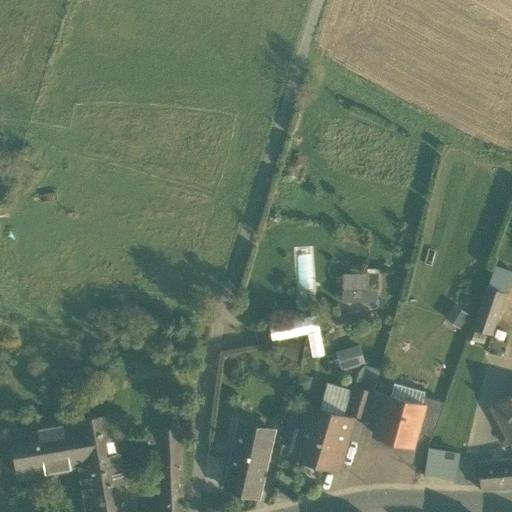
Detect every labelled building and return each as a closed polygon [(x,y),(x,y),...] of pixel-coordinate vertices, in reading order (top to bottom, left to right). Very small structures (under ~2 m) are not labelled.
[(511,264),(497,260),(488,288),(504,293),(510,295),(511,287),(511,264)] [(378,273),(342,273),(342,301),(378,301),(378,273)] [(491,334),(504,293),(488,288),(475,329),(491,334)] [(311,296),(295,299),(297,312),(313,310),(311,296)] [(468,315),(453,304),(444,317),(458,327),(468,315)] [(282,339),(278,357),(296,362),(300,343),(282,339)] [(359,344),(335,351),(341,371),(365,364),(359,344)] [(355,386),(372,391),(379,369),(364,364),(359,371),(355,386)] [(348,412),(354,390),(326,382),(318,411),(346,420),(348,412)] [(421,404),(423,396),(424,391),(393,382),(389,396),(421,404)] [(348,412),(365,417),(372,391),(355,386),(354,390),(348,412)] [(386,395),(372,391),(365,417),(379,420),(386,395)] [(375,435),(411,445),(413,439),(415,429),(422,405),(421,404),(389,396),(386,395),(379,420),(375,435)] [(509,444),(511,442),(511,395),(491,407),(508,439),(503,442),(505,446),(510,444),(509,444)] [(415,429),(432,433),(444,402),(423,396),(421,404),(422,405),(415,429)] [(301,457),(339,468),(352,422),(346,420),(318,411),(309,409),(303,430),(297,428),(290,453),(301,457)] [(18,481),(78,470),(76,460),(119,455),(112,416),(29,431),(30,435),(11,438),(18,481)] [(415,429),(413,439),(418,441),(425,434),(432,435),(432,433),(415,429)] [(150,444),(159,443),(180,436),(180,430),(150,431),(150,444)] [(227,489),(260,497),(274,438),(241,430),(227,489)] [(159,443),(160,480),(181,479),(180,436),(159,443)] [(127,511),(119,455),(76,460),(78,470),(84,511),(127,511)] [(426,476),(452,479),(455,459),(429,455),(426,476)] [(480,486),(480,490),(511,487),(511,459),(498,461),(498,455),(492,455),(493,462),(478,463),(480,486)] [(280,474),(275,497),(290,500),(295,478),(280,474)] [(182,511),(181,479),(160,480),(161,511),(182,511)]
